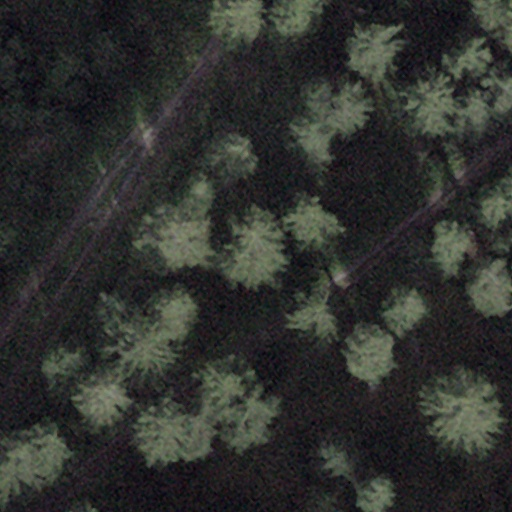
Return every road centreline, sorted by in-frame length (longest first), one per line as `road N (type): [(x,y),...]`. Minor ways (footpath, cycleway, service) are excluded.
road 1 (track): [(511,139),(42,511)]
road 2 (track): [(0,401),(98,245),(169,111)]
road 3 (track): [(169,111),(0,343)]
road 4 (track): [(169,111),(238,0)]
